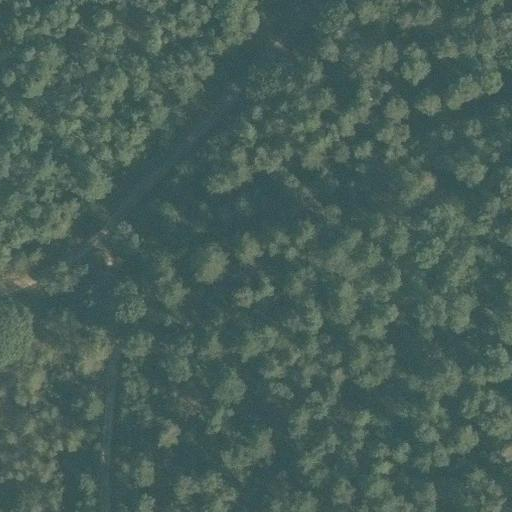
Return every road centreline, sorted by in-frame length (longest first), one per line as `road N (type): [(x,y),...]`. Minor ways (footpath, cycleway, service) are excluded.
road 1 (track): [(322,0),(87,248),(46,282),(0,297)]
road 2 (track): [(109,511),(126,281),(107,228)]
